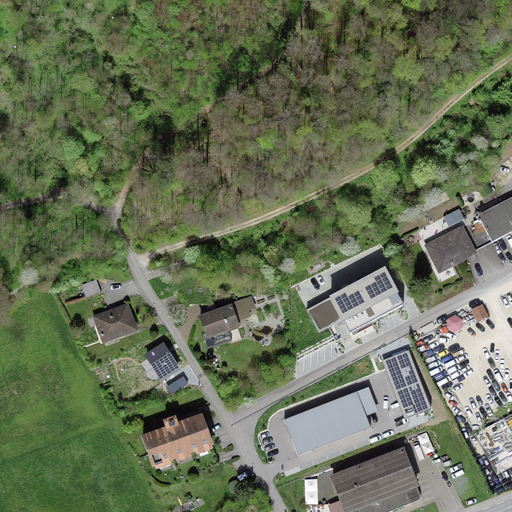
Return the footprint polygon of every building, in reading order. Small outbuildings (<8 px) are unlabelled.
[(511,201),(482,217),(497,245),(511,236),(511,201)] [(465,227),(428,247),(443,275),(480,255),(465,227)] [(174,254),(176,260),(195,254),(192,248),(174,254)] [(385,266),(329,295),(330,297),(307,310),(319,332),(342,319),(343,321),(399,292),(385,266)] [(96,281),(83,286),(88,298),(101,293),(96,281)] [(204,289),(194,290),(195,298),(205,297),(204,289)] [(238,303),(200,318),(212,349),(234,340),(230,331),(246,324),(238,303)] [(123,307),(94,319),(103,342),(132,330),(123,307)] [(144,354),(161,381),(181,369),(164,342),(144,354)] [(382,361),(404,419),(431,409),(409,350),(382,361)] [(188,384),(183,376),(166,387),(171,395),(188,384)] [(378,411),(369,387),(284,419),(298,454),(371,427),(366,416),(378,411)] [(511,414),(477,433),(499,475),(511,468),(511,414)] [(171,429),(144,440),(153,467),(221,448),(209,417),(186,424),(181,418),(170,422),(171,429)] [(408,449),(335,478),(349,511),(391,511),(428,497),(408,449)]
